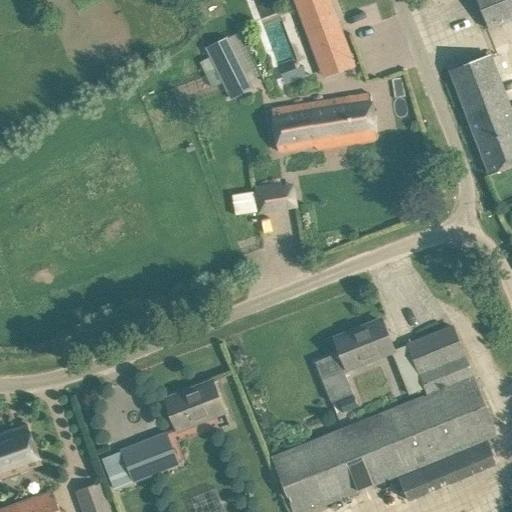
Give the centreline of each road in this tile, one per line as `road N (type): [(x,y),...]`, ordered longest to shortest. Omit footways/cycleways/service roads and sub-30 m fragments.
road 1 (unclassified): [(0,382),(80,371),(465,227)]
road 2 (unclassified): [(465,227),(464,177),(397,0)]
